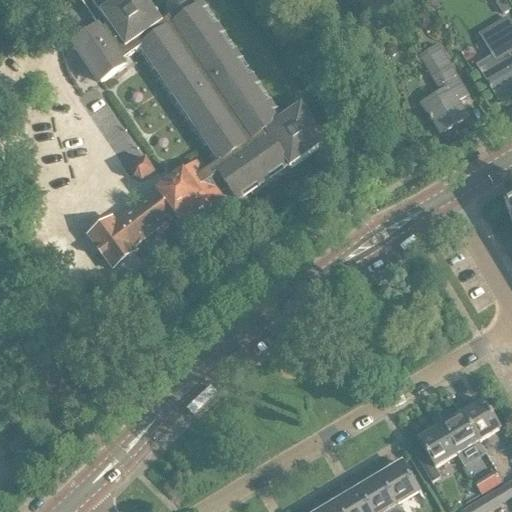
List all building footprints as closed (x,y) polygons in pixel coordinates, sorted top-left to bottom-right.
[(156,25),(136,0),(115,0),(85,22),(92,31),(68,49),(96,87),(120,69),(118,65),(137,50),(219,160),(202,172),(195,162),(191,165),(190,163),(181,171),(182,172),(156,191),(156,192),(115,222),(112,218),(87,237),(97,250),(96,250),(101,256),(111,269),(136,251),(133,247),(174,216),(184,230),(223,201),(217,192),(225,186),(234,197),(285,162),(289,169),(326,143),(301,106),(283,118),(200,7),(192,13),(187,7),(182,3),(176,0),(169,1),(163,5),(160,10),(159,16),(162,21),(156,25)] [(499,0),(495,3),(502,14),(510,10),(504,0),(499,0)] [(497,99),(511,89),(511,25),(507,17),(480,34),(497,64),(482,73),(488,84),(487,85),(490,88),(491,88),(497,99)] [(438,45),(419,57),(440,92),(421,104),(429,117),(430,120),(432,119),(440,133),(466,117),(457,102),(468,95),(438,45)] [(140,181),(153,173),(144,157),(131,165),(130,173),(133,178),(140,181)] [(159,266),(173,255),(158,234),(143,245),(159,266)] [(465,293),(454,298),(465,319),(475,314),(465,293)] [(14,385),(41,420),(77,392),(40,343),(0,373),(0,387),(4,393),(14,385)] [(501,429),(483,401),(462,414),(479,442),(501,429)] [(462,414),(440,427),(457,455),(479,442),(462,414)] [(440,478),(434,469),(457,455),(440,427),(417,440),(427,457),(419,462),(431,483),(440,478)] [(397,505),(419,492),(401,464),(380,477),(397,505)] [(380,477),(358,490),(371,511),(385,511),(397,505),(380,477)] [(500,503),(510,497),(511,497),(505,485),(493,492),(500,503)] [(371,511),(358,490),(336,503),(341,511),(371,511)] [(489,510),(500,503),(493,492),(483,498),(489,510)] [(475,511),(485,511),(489,510),(483,498),(472,505),(475,511)] [(341,511),(336,503),(320,511),(341,511)]
